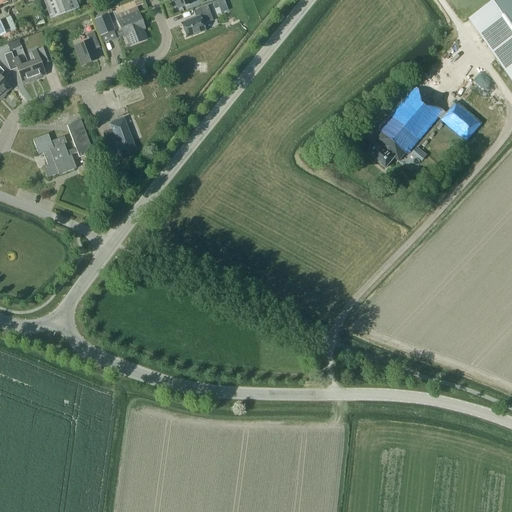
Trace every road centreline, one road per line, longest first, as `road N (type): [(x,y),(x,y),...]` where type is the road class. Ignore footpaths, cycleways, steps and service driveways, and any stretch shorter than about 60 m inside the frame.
road 1 (tertiary): [(511,423),(413,396),(202,390),(92,354),(56,326)]
road 2 (tertiary): [(111,242),(308,0)]
road 3 (residential): [(0,144),(23,108),(157,55),(166,35),(152,0)]
road 4 (residential): [(111,242),(0,195)]
